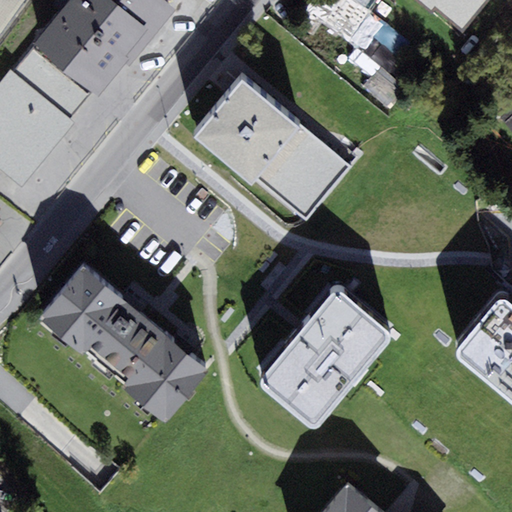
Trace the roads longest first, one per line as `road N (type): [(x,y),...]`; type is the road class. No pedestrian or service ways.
road 1 (residential): [(0,287),(241,0)]
road 2 (unknown): [(229,401),(287,311),(397,180)]
